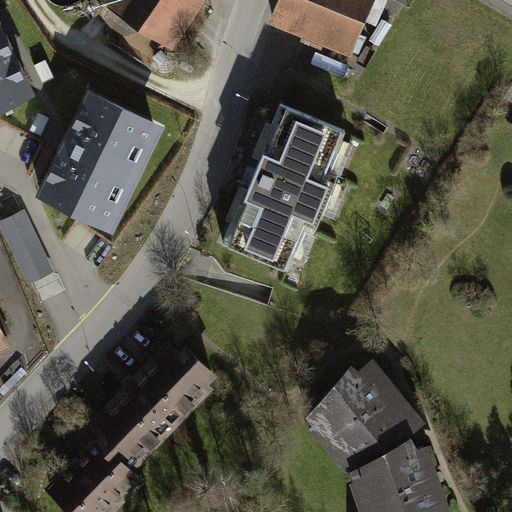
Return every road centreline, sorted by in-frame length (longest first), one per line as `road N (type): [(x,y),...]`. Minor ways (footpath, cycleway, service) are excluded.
road 1 (residential): [(256,0),(201,181),(165,246),(0,432)]
road 2 (track): [(226,108),(56,32),(36,0)]
